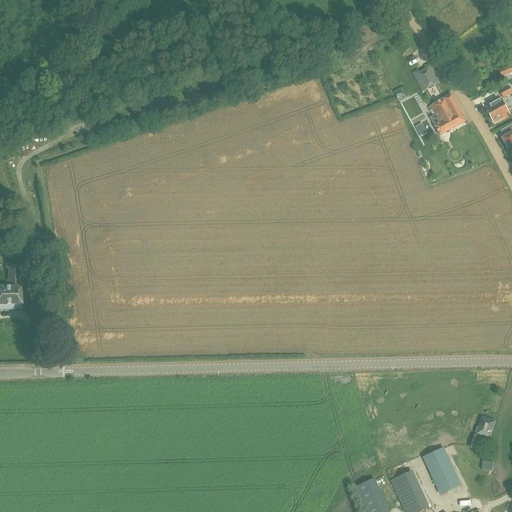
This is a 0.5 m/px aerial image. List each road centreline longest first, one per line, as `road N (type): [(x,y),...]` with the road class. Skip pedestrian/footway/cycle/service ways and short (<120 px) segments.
road 1 (tertiary): [(511,366),(0,374)]
road 2 (unclassified): [(511,194),(478,118),(399,0)]
